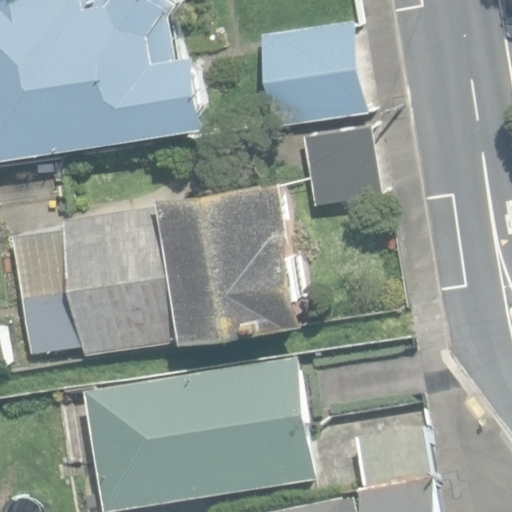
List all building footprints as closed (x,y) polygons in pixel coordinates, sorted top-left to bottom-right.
[(0,0),(0,154),(222,119),(211,47),(210,47),(190,50),(182,5),(186,0),(0,0)] [(363,16),(271,31),(287,127),(379,111),(363,16)] [(312,129),(322,202),(394,192),(384,118),(312,129)] [(37,290),(44,346),(94,339),(95,344),(318,314),(299,171),(178,187),(179,199),(73,214),(75,224),(58,226),(66,286),(37,290)] [(0,328),(0,362),(18,359),(13,326),(0,328)] [(94,395),(113,511),(144,511),(329,483),(309,361),(94,395)] [(365,441),(373,488),(441,476),(433,429),(366,441),(365,441)] [(368,493),(370,511),(447,511),(442,481),(368,493)] [(364,511),(362,500),(302,511),(364,511)]
